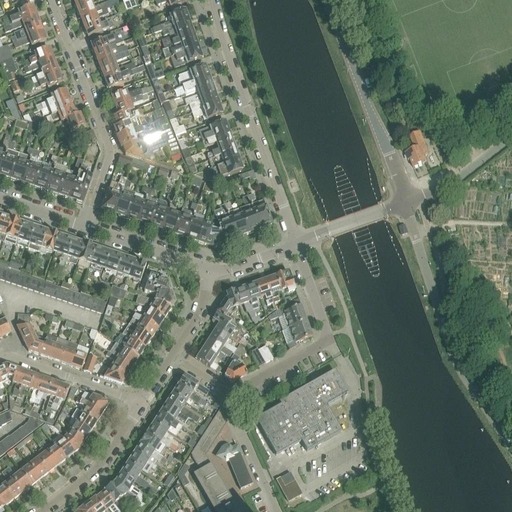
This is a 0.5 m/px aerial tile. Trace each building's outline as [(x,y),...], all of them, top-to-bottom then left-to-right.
[(77,0),(74,1),(75,4),(74,6),(76,11),(92,5),(90,1),(93,0),(77,0)] [(92,5),(76,11),(78,16),(79,17),(81,19),(106,9),(119,4),(116,0),(114,0),(93,8),(92,5)] [(129,0),(122,2),(126,11),(132,9),(129,0)] [(172,11),(182,8),(180,4),(185,3),(185,2),(186,0),(185,0),(157,0),(155,1),(157,6),(168,2),(172,11)] [(33,7),(32,7),(18,12),(20,16),(4,23),(6,28),(36,16),(35,13),(35,12),(34,8),(33,7)] [(171,22),(153,29),(154,34),(162,31),(188,22),(187,18),(187,17),(186,13),(184,12),(184,11),(183,12),(182,8),(172,11),(173,15),(169,17),(171,22)] [(81,19),(82,22),(81,24),(83,29),(98,23),(97,19),(108,15),(106,9),(81,19)] [(39,19),(37,18),(36,16),(6,28),(4,29),(6,34),(24,27),(25,30),(40,24),(39,19)] [(98,23),(83,29),(85,34),(86,34),(88,38),(90,37),(91,41),(103,36),(102,32),(113,28),(111,22),(106,24),(104,20),(99,23),(98,23)] [(188,22),(162,31),(164,37),(168,35),(170,39),(193,31),(191,26),(189,26),(188,22)] [(16,38),(12,39),(14,44),(43,33),(42,30),(42,28),(40,24),(25,30),(14,34),(16,38)] [(164,51),(195,40),(193,37),(194,35),(193,31),(170,39),(161,42),(164,51)] [(16,49),(30,44),(32,47),(46,42),(46,41),(46,39),(45,36),(44,35),(43,33),(14,44),(16,49)] [(93,44),(91,45),(92,48),(91,50),(93,55),(115,46),(123,43),(122,42),(118,41),(116,35),(105,40),(103,36),(91,41),(93,44)] [(144,38),(137,40),(141,49),(146,47),(147,47),(144,38)] [(170,59),(198,49),(197,47),(198,45),(196,41),(195,41),(195,40),(164,51),(162,51),(165,61),(170,59)] [(95,60),(97,61),(98,63),(127,52),(125,46),(117,50),(115,46),(93,55),(95,60)] [(0,59),(11,55),(8,47),(3,49),(1,49),(0,49),(0,59)] [(146,47),(141,49),(144,57),(144,58),(148,56),(149,56),(146,47)] [(25,63),(27,68),(53,58),(51,55),(52,54),(51,50),(49,50),(49,49),(34,55),(28,62),(25,63)] [(198,49),(170,59),(174,70),(187,65),(202,60),(201,59),(202,58),(201,54),(199,53),(198,49)] [(127,52),(98,63),(99,67),(98,68),(100,72),(116,66),(114,63),(130,57),(127,52)] [(54,61),(53,58),(27,68),(24,69),(26,74),(40,69),(41,72),(57,66),(55,61),(54,61)] [(6,76),(8,76),(13,74),(18,72),(13,59),(1,64),(6,76)] [(102,77),(104,78),(105,81),(131,71),(136,69),(134,64),(117,70),(116,66),(100,72),(102,77)] [(32,80),(34,85),(59,75),(58,72),(59,70),(57,66),(41,72),(43,76),(32,80)] [(151,66),(146,68),(151,82),(157,80),(164,77),(162,71),(155,74),(152,66),(151,66)] [(182,88),(208,78),(207,74),(208,72),(206,68),(205,68),(204,67),(178,77),(178,78),(177,80),(179,84),(181,85),(182,88)] [(131,71),(105,81),(106,84),(105,86),(107,89),(108,90),(108,91),(113,89),(114,92),(124,88),(121,81),(133,76),(131,71)] [(8,76),(6,76),(9,82),(15,80),(13,74),(8,76)] [(59,75),(34,85),(36,91),(47,86),(48,89),(52,88),(63,84),(62,83),(63,81),(62,78),(60,77),(59,75)] [(197,92),(213,86),(211,82),(209,81),(208,78),(182,88),(186,96),(197,92)] [(16,82),(10,85),(13,93),(16,92),(17,92),(15,88),(18,87),(16,82)] [(186,106),(189,105),(215,96),(214,93),(214,91),(213,86),(197,92),(199,96),(184,101),(186,106)] [(112,99),(111,101),(112,104),(114,105),(115,107),(146,95),(148,94),(146,88),(127,96),(126,92),(111,98),(112,99)] [(157,97),(163,95),(160,88),(154,90),(157,97)] [(405,89),(385,98),(387,102),(392,100),(403,95),(407,93),(405,89)] [(38,112),(41,111),(69,100),(68,97),(69,96),(67,92),(66,92),(65,91),(55,95),(51,97),(52,100),(36,107),(38,112)] [(148,100),(146,95),(115,107),(116,110),(115,112),(117,116),(128,112),(133,110),(131,107),(148,100)] [(165,100),(163,95),(157,97),(160,105),(162,104),(167,103),(166,100),(165,100)] [(17,104),(24,102),(21,96),(15,98),(17,104)] [(192,114),(218,105),(217,102),(218,101),(216,97),(215,96),(189,105),(190,108),(192,114)] [(70,102),(69,100),(41,111),(43,116),(49,114),(50,117),(72,109),(72,108),(73,107),(71,103),(70,102)] [(152,103),(156,112),(160,110),(156,101),(152,103)] [(171,112),(167,103),(162,104),(166,113),(171,112)] [(218,105),(192,114),(194,119),(205,115),(203,117),(205,121),(207,121),(222,115),(222,113),(221,109),(219,109),(218,105)] [(9,109),(13,117),(20,120),(15,107),(9,109)] [(73,111),(72,109),(50,117),(47,119),(49,124),(60,120),(61,123),(77,116),(76,116),(75,112),(73,111)] [(154,113),(157,122),(165,118),(162,110),(160,110),(156,112),(154,113)] [(117,116),(114,118),(114,119),(114,120),(115,124),(116,124),(117,127),(137,119),(143,117),(141,111),(129,116),(128,112),(117,116)] [(171,112),(166,113),(169,122),(174,120),(171,112)] [(417,112),(411,114),(416,127),(422,124),(417,112)] [(31,115),(23,118),(24,120),(32,123),(30,119),(32,118),(31,115)] [(77,116),(61,123),(62,123),(66,122),(71,133),(67,135),(68,137),(70,138),(79,134),(78,131),(86,127),(82,117),(80,116),(80,115),(76,116),(77,116)] [(170,130),(165,118),(157,122),(156,122),(161,134),(170,130)] [(113,129),(116,138),(140,128),(140,127),(141,127),(137,119),(117,127),(113,129)] [(169,122),(175,137),(185,133),(183,126),(178,128),(175,120),(174,120),(169,122)] [(16,122),(14,129),(20,131),(22,124),(16,122)] [(224,123),(199,132),(203,143),(228,134),(227,130),(228,128),(226,124),(225,124),(224,123)] [(140,128),(116,138),(121,149),(145,140),(140,128)] [(426,130),(422,131),(424,138),(429,137),(433,147),(444,142),(443,139),(439,128),(430,132),(429,129),(426,130)] [(172,172),(173,169),(174,165),(155,162),(152,153),(165,148),(170,159),(180,155),(170,130),(161,134),(145,140),(121,149),(122,149),(125,156),(172,172)] [(81,136),(83,142),(94,137),(92,132),(81,136)] [(427,163),(424,156),(429,154),(420,132),(410,136),(415,150),(405,154),(408,162),(410,161),(413,168),(427,163)] [(217,148),(233,142),(231,138),(230,137),(228,134),(203,143),(204,148),(216,144),(217,148)] [(0,170),(9,143),(11,137),(7,135),(3,147),(4,147),(3,150),(0,148),(0,170)] [(85,147),(97,143),(94,137),(83,142),(85,147)] [(70,140),(64,138),(61,146),(67,148),(70,140)] [(184,140),(177,143),(181,151),(187,149),(184,140)] [(221,157),(235,151),(234,148),(234,147),(233,142),(217,148),(219,151),(207,155),(209,161),(221,157)] [(14,144),(9,143),(0,170),(0,175),(3,177),(4,179),(10,181),(18,155),(12,153),(10,152),(11,149),(12,150),(14,144)] [(18,182),(23,183),(33,151),(28,149),(27,154),(28,155),(27,158),(18,155),(10,181),(16,183),(18,182)] [(187,149),(181,151),(184,160),(190,158),(187,149)] [(33,151),(23,183),(27,185),(28,187),(34,189),(42,163),(34,160),(35,157),(36,158),(38,152),(33,151)] [(212,170),(238,160),(237,158),(238,156),(237,153),(235,152),(235,151),(221,157),(209,161),(210,165),(212,170)] [(42,163),(34,189),(40,191),(42,190),(46,191),(57,159),(53,157),(51,162),(50,162),(49,165),(42,163)] [(133,161),(124,158),(120,157),(117,164),(130,168),(133,161)] [(194,166),(190,158),(184,160),(187,169),(194,166)] [(57,159),(46,191),(51,193),(52,195),(58,197),(67,171),(68,168),(61,166),(62,160),(57,159)] [(221,179),(242,171),(242,169),(241,165),(239,164),(238,160),(212,170),(214,175),(219,174),(221,179)] [(83,162),(78,161),(77,165),(76,165),(75,170),(76,171),(75,174),(67,171),(58,197),(64,199),(66,198),(71,199),(81,167),(83,162)] [(145,165),(133,161),(130,168),(142,172),(143,171),(145,165)] [(196,173),(194,166),(187,169),(190,175),(196,173)] [(86,169),(81,167),(71,199),(75,201),(76,203),(82,205),(92,178),(83,175),(83,173),(85,174),(86,169)] [(168,173),(159,169),(157,176),(166,179),(168,173)] [(253,172),(240,176),(242,181),(249,179),(250,182),(256,180),(253,172)] [(193,177),(206,181),(203,173),(193,177)] [(171,174),(169,180),(178,183),(180,177),(178,176),(171,174)] [(240,176),(229,180),(231,185),(242,181),(240,176)] [(126,180),(121,178),(118,185),(111,183),(101,211),(108,214),(110,213),(115,214),(125,182),(126,180)] [(201,182),(193,179),(191,185),(199,188),(201,182)] [(131,183),(125,182),(115,214),(119,216),(120,218),(126,220),(135,195),(126,192),(127,188),(129,189),(131,183)] [(205,185),(203,191),(212,194),(213,186),(210,187),(205,185)] [(143,197),(135,195),(126,220),(132,222),(134,221),(139,222),(150,190),(144,188),(142,193),(144,194),(143,197)] [(154,192),(150,190),(139,222),(142,224),(144,226),(150,228),(158,202),(150,200),(151,196),(153,197),(154,192)] [(253,195),(248,197),(260,229),(263,228),(265,229),(272,226),(263,201),(254,205),(253,201),(255,201),(253,195)] [(162,230),(173,198),(168,196),(167,201),(168,202),(167,205),(158,202),(150,228),(156,230),(158,229),(162,230)] [(246,208),(240,210),(249,235),(254,233),(255,231),(260,229),(248,197),(242,199),(246,208)] [(168,234),(174,236),(181,217),(174,215),(176,209),(174,208),(175,204),(177,205),(178,200),(173,198),(162,230),(166,232),(168,234)] [(187,238),(197,206),(192,204),(191,209),(193,210),(191,214),(183,211),(181,217),(174,236),(180,238),(182,237),(187,238)] [(229,204),(225,206),(236,238),(240,236),(242,237),(249,235),(240,210),(231,213),(229,210),(231,209),(229,204)] [(190,240),(191,242),(198,244),(204,225),(207,218),(198,215),(199,212),(201,213),(203,208),(197,206),(187,238),(190,240)] [(220,230),(225,244),(231,241),(232,239),(236,238),(225,206),(219,208),(220,211),(214,213),(220,230)] [(0,215),(0,235),(6,237),(12,219),(6,217),(6,219),(1,217),(0,215)] [(6,237),(4,242),(16,246),(16,245),(23,224),(19,223),(17,222),(17,221),(13,220),(12,219),(6,237)] [(29,226),(23,224),(16,245),(28,249),(34,228),(34,227),(30,225),(29,226)] [(204,225),(198,244),(204,246),(206,245),(214,248),(219,246),(225,244),(220,230),(204,225)] [(408,234),(405,226),(399,228),(402,236),(408,234)] [(36,229),(34,228),(28,249),(40,253),(41,249),(47,232),(42,231),(41,230),(41,229),(37,228),(36,229)] [(41,249),(40,253),(45,255),(46,254),(47,253),(51,254),(52,254),(53,253),(59,236),(57,236),(57,235),(51,233),(51,234),(47,232),(41,249)] [(60,266),(64,267),(72,241),(68,240),(67,239),(66,238),(63,236),(61,237),(59,236),(53,253),(55,253),(53,258),(58,260),(61,263),(60,266)] [(78,264),(79,261),(84,245),(83,245),(83,243),(79,242),(78,243),(77,242),(72,241),(64,267),(66,264),(69,265),(70,264),(75,266),(76,266),(77,266),(77,265),(78,265),(78,264)] [(78,266),(77,267),(89,271),(91,265),(96,249),(92,247),(92,246),(87,244),(86,245),(84,245),(79,261),(78,264),(78,266)] [(91,265),(89,271),(95,273),(95,270),(102,272),(103,269),(104,270),(110,254),(108,253),(107,253),(107,251),(103,250),(101,251),(101,250),(96,249),(91,265)] [(116,274),(122,258),(117,256),(116,256),(116,254),(112,253),(111,254),(110,254),(104,270),(105,270),(105,271),(106,273),(113,275),(113,276),(115,277),(116,274)] [(129,278),(134,262),(128,260),(128,258),(124,257),(123,258),(122,258),(116,274),(117,274),(116,276),(117,277),(121,278),(122,277),(122,276),(129,278)] [(138,263),(134,262),(129,278),(134,280),(133,281),(134,282),(138,283),(139,283),(139,282),(140,282),(146,265),(140,263),(139,263),(138,263)] [(22,267),(10,263),(8,269),(20,273),(22,267)] [(3,269),(0,279),(0,280),(5,282),(9,271),(3,269)] [(9,271),(5,282),(11,284),(14,273),(9,271)] [(16,286),(20,275),(14,273),(11,284),(16,286)] [(287,273),(282,275),(280,274),(277,275),(277,276),(275,277),(281,292),(285,291),(286,294),(295,291),(290,277),(289,273),(287,273)] [(20,275),(16,286),(22,288),(26,277),(20,275)] [(140,289),(145,291),(146,286),(160,290),(160,292),(170,295),(171,293),(168,285),(169,283),(168,280),(164,278),(161,280),(150,276),(149,277),(145,275),(140,289)] [(28,290),(32,279),(26,277),(22,288),(28,290)] [(277,293),(281,292),(275,277),(273,277),(270,278),(270,279),(265,281),(270,296),(272,300),(273,304),(280,302),(277,293)] [(32,279),(28,290),(34,292),(37,281),(32,279)] [(39,294),(43,282),(37,281),(34,292),(39,294)] [(256,283),(256,284),(255,284),(260,299),(264,298),(267,306),(270,305),(273,304),(272,300),(270,296),(265,281),(260,282),(259,282),(256,283)] [(43,282),(39,294),(45,296),(49,284),(43,282)] [(49,284),(45,296),(51,298),(55,286),(49,284)] [(101,293),(108,295),(111,286),(104,284),(101,293)] [(250,285),(249,286),(244,288),(252,311),(254,310),(259,309),(256,301),(260,299),(255,284),(254,285),(252,284),(250,285)] [(51,298),(56,300),(60,288),(55,286),(51,298)] [(71,286),(69,291),(72,292),(77,294),(81,295),(82,293),(83,288),(76,286),(76,288),(71,286)] [(157,296),(155,302),(172,308),(175,304),(171,293),(170,295),(160,292),(160,290),(146,286),(145,291),(144,292),(157,296)] [(121,290),(119,289),(112,287),(109,297),(111,297),(118,299),(121,290)] [(62,301),(66,290),(60,288),(56,300),(62,301)] [(235,290),(235,291),(233,292),(239,307),(243,305),(246,313),(252,311),(244,288),(239,290),(238,289),(235,290)] [(66,290),(62,301),(68,303),(72,292),(69,291),(66,290)] [(239,307),(233,292),(231,291),(228,292),(228,294),(226,294),(225,295),(224,296),(225,300),(217,313),(229,321),(237,308),(239,307)] [(72,292),(68,303),(74,305),(77,294),(72,292)] [(77,294),(74,305),(79,307),(83,296),(81,295),(77,294)] [(83,296),(79,307),(85,309),(89,298),(83,296)] [(108,306),(113,308),(115,309),(118,299),(117,299),(118,299),(111,297),(108,306)] [(140,297),(138,305),(144,306),(147,307),(150,309),(165,319),(172,308),(155,302),(154,302),(153,302),(148,300),(141,297),(140,297)] [(89,298),(85,309),(91,311),(95,300),(89,298)] [(96,313),(100,302),(95,300),(91,311),(96,313)] [(276,312),(268,319),(270,322),(278,319),(282,331),(287,329),(307,323),(298,300),(294,302),(280,312),(280,310),(278,311),(276,312)] [(102,315),(106,304),(100,302),(96,313),(102,315)] [(108,306),(105,316),(110,318),(113,308),(108,306)] [(150,309),(144,319),(158,329),(165,319),(150,309)] [(252,311),(255,318),(257,323),(261,320),(254,310),(252,311)] [(213,321),(212,322),(213,323),(216,325),(217,324),(217,326),(215,329),(229,338),(236,343),(238,340),(236,339),(238,335),(238,333),(235,331),(238,327),(231,322),(229,321),(217,313),(214,318),(214,319),(213,321)] [(135,328),(152,339),(158,329),(140,317),(139,317),(135,315),(128,326),(135,328)] [(0,322),(0,339),(11,334),(4,321),(0,322)] [(74,325),(66,322),(64,327),(72,330),(74,325)] [(103,322),(101,325),(111,330),(113,326),(103,322)] [(282,331),(281,332),(287,346),(289,351),(300,345),(299,343),(312,338),(307,323),(287,329),(282,331)] [(128,326),(122,335),(127,338),(145,349),(152,339),(135,328),(128,326)] [(23,328),(16,328),(28,352),(40,356),(45,341),(36,338),(35,339),(30,329),(29,329),(23,328)] [(212,335),(209,340),(223,348),(232,354),(234,355),(236,351),(226,344),(229,338),(215,329),(212,333),(212,335)] [(90,341),(94,342),(96,335),(97,333),(91,331),(89,337),(90,341)] [(94,342),(94,343),(99,347),(102,337),(96,335),(94,342)] [(120,347),(139,359),(145,349),(127,338),(121,335),(119,338),(121,340),(118,346),(120,347)] [(40,356),(50,360),(57,340),(47,336),(45,341),(40,356)] [(68,343),(57,340),(50,360),(61,364),(68,343)] [(232,354),(228,351),(223,348),(209,340),(206,345),(205,345),(203,347),(203,349),(203,350),(216,358),(220,352),(229,358),(232,354)] [(61,364),(71,367),(78,347),(68,343),(61,364)] [(89,351),(78,347),(71,367),(81,371),(89,351)] [(132,369),(139,359),(120,347),(116,353),(111,349),(108,353),(132,369)] [(230,369),(224,378),(232,383),(235,381),(246,375),(241,366),(242,364),(238,362),(239,359),(240,357),(243,358),(247,351),(244,350),(239,347),(236,351),(234,355),(226,366),(230,369)] [(266,347),(258,351),(265,364),(273,360),(266,347)] [(213,364),(216,358),(203,350),(202,351),(201,351),(199,353),(199,355),(196,360),(210,369),(213,371),(215,372),(218,367),(217,366),(213,364)] [(258,368),(265,364),(257,350),(250,353),(258,368)] [(115,362),(111,368),(126,378),(132,369),(108,353),(106,357),(115,362)] [(89,357),(84,372),(91,375),(96,360),(89,357)] [(14,379),(18,370),(6,365),(0,368),(0,380),(2,384),(5,382),(7,377),(14,379)] [(121,385),(126,378),(111,368),(108,373),(104,371),(100,378),(121,385)] [(18,399),(27,373),(18,370),(14,379),(12,384),(16,386),(12,397),(18,399)] [(28,395),(30,390),(35,376),(27,373),(18,399),(22,400),(24,393),(28,395)] [(334,374),(280,404),(279,405),(280,406),(255,421),(276,457),(301,443),(306,453),(341,433),(326,406),(346,395),(334,374)] [(179,384),(178,386),(192,395),(195,390),(206,397),(209,392),(207,390),(183,375),(183,376),(184,377),(181,381),(180,381),(179,383),(179,384)] [(34,404),(44,379),(35,376),(30,390),(34,392),(30,403),(34,404)] [(47,397),(52,382),(44,379),(34,404),(33,409),(38,410),(43,395),(47,397)] [(50,414),(60,385),(52,382),(47,397),(51,398),(46,413),(50,414)] [(64,402),(69,388),(60,385),(50,414),(55,416),(61,401),(64,402)] [(173,394),(172,396),(186,404),(188,400),(197,405),(198,404),(204,408),(207,404),(192,395),(178,386),(175,390),(174,390),(173,393),(173,394)] [(79,399),(103,414),(109,404),(104,401),(84,393),(80,400),(79,399)] [(169,400),(166,405),(188,419),(197,424),(200,420),(183,409),(186,404),(172,396),(171,396),(170,396),(169,399),(169,400)] [(84,409),(81,414),(97,423),(103,414),(79,399),(76,403),(84,409)] [(161,413),(159,415),(173,423),(176,419),(184,424),(188,419),(166,405),(163,409),(162,409),(160,411),(161,413)] [(225,417),(221,408),(213,421),(220,425),(225,417)] [(76,411),(70,420),(72,421),(91,432),(97,423),(81,414),(76,411)] [(2,416),(7,424),(12,422),(10,412),(2,416)] [(153,424),(167,433),(167,432),(170,429),(178,434),(182,429),(173,423),(159,415),(157,418),(156,418),(154,421),(155,422),(154,423),(153,424)] [(237,511),(206,456),(227,423),(225,417),(220,425),(213,421),(212,421),(207,430),(202,437),(194,449),(190,455),(200,472),(193,476),(213,511),(237,511)] [(43,425),(29,419),(27,424),(38,429),(43,425)] [(208,419),(202,428),(207,430),(212,421),(211,420),(208,419)] [(72,421),(69,424),(73,427),(69,432),(85,442),(91,432),(72,421)] [(26,424),(23,428),(29,435),(38,429),(27,424),(26,424)] [(166,434),(167,433),(153,424),(153,425),(152,426),(151,427),(149,429),(149,430),(146,435),(160,443),(175,453),(177,449),(171,445),(171,444),(163,439),(166,434)] [(46,425),(42,428),(45,432),(49,429),(54,434),(57,431),(56,430),(54,428),(46,425)] [(22,427),(18,431),(24,439),(29,435),(23,428),(22,427)] [(201,427),(197,434),(202,437),(207,430),(202,428),(201,427)] [(24,439),(18,431),(13,434),(20,442),(24,439)] [(80,450),(85,442),(69,432),(66,437),(63,439),(74,454),(80,450)] [(13,434),(9,438),(15,446),(20,442),(13,434)] [(140,444),(162,459),(165,454),(157,448),(160,443),(146,435),(146,436),(145,436),(143,438),(143,440),(140,444)] [(24,442),(26,445),(34,439),(31,436),(24,442)] [(11,449),(15,446),(9,438),(9,437),(4,440),(11,449)] [(54,446),(66,460),(74,454),(63,439),(54,446)] [(4,440),(0,443),(0,444),(6,453),(11,449),(4,440)] [(190,440),(187,445),(193,449),(196,444),(190,440)] [(24,442),(16,448),(18,451),(26,445),(24,442)] [(44,442),(40,445),(43,449),(44,450),(48,447),(44,442)] [(244,442),(238,444),(241,452),(247,450),(244,442)] [(134,453),(153,466),(156,462),(164,467),(167,462),(166,461),(162,459),(140,444),(138,448),(136,448),(135,451),(135,452),(134,453)] [(54,446),(46,453),(57,467),(66,460),(54,446)] [(237,448),(234,449),(231,450),(230,449),(229,448),(228,448),(227,448),(226,448),(225,448),(224,449),(223,449),(223,450),(218,457),(226,462),(228,461),(240,489),(240,490),(253,485),(252,485),(237,448)] [(44,450),(35,457),(37,459),(48,474),(57,467),(46,453),(44,450)] [(12,451),(6,456),(10,460),(16,455),(12,451)] [(129,462),(128,464),(141,472),(142,472),(147,475),(151,470),(154,472),(157,468),(153,466),(134,453),(132,458),(130,458),(129,460),(129,462)] [(39,480),(48,474),(37,459),(28,466),(39,480)] [(124,470),(121,474),(135,483),(143,488),(151,494),(154,489),(146,484),(147,483),(138,477),(141,473),(141,472),(128,464),(126,466),(125,466),(124,468),(124,470)] [(31,487),(39,480),(28,466),(20,473),(31,487)] [(11,480),(22,494),(31,487),(20,473),(15,477),(11,480)] [(115,483),(112,485),(127,494),(128,492),(137,498),(139,494),(140,492),(132,487),(135,483),(121,474),(120,475),(119,475),(117,478),(118,479),(115,483)] [(290,474),(280,479),(285,487),(294,482),(290,474)] [(169,476),(163,486),(167,488),(173,478),(169,476)] [(3,486),(14,500),(22,494),(11,480),(8,482),(3,486)] [(133,498),(127,494),(112,485),(109,488),(107,488),(105,489),(105,491),(104,492),(104,493),(113,505),(124,498),(131,502),(133,498)] [(0,500),(5,507),(14,500),(3,486),(0,488),(0,500)] [(180,487),(175,490),(179,497),(184,494),(180,487)] [(104,493),(95,499),(105,511),(108,509),(110,511),(118,511),(113,505),(104,493)] [(95,499),(86,506),(90,511),(104,511),(105,511),(95,499)]
